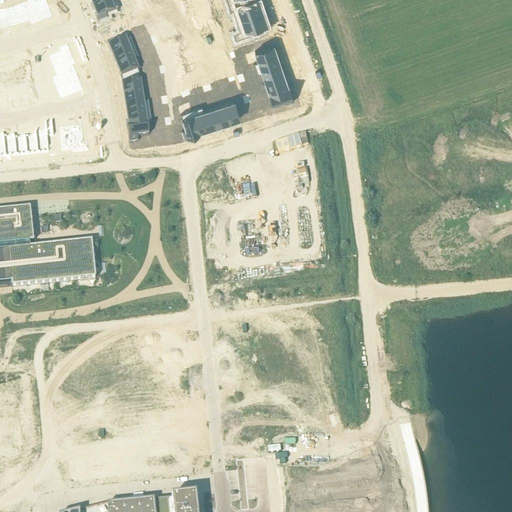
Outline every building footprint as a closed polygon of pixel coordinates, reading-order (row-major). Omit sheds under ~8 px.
[(27,0),(28,1),(24,3),(30,19),(30,20),(31,24),(42,20),(34,0),(27,0)] [(34,0),(42,20),(53,16),(47,1),(48,0),(34,0)] [(109,0),(89,0),(93,8),(110,1),(109,0)] [(110,1),(93,8),(99,22),(107,19),(106,15),(119,10),(114,0),(112,0),(110,1)] [(240,1),(228,5),(230,12),(233,11),(236,22),(262,13),(258,1),(243,7),(240,1)] [(13,7),(6,8),(7,17),(17,15),(20,23),(30,20),(30,19),(24,3),(13,7)] [(6,8),(0,9),(0,27),(18,24),(20,23),(17,15),(7,17),(6,8)] [(240,33),(234,36),(236,42),(253,37),(251,31),(266,25),(262,13),(236,22),(240,33)] [(115,40),(107,43),(113,57),(134,48),(130,38),(117,43),(115,40)] [(49,56),(44,57),(49,68),(53,67),(53,66),(73,58),(68,44),(59,47),(61,51),(49,56)] [(273,46),(255,52),(258,63),(276,57),(273,46)] [(250,47),(238,52),(240,58),(252,54),(250,47)] [(134,48),(113,57),(117,67),(136,59),(136,60),(138,59),(134,48)] [(258,63),(254,64),(257,75),(262,74),(262,73),(280,67),(276,57),(258,63)] [(73,58),(53,66),(53,67),(57,76),(75,69),(73,65),(75,64),(73,58)] [(136,59),(117,67),(121,78),(122,85),(131,84),(129,74),(138,70),(138,71),(140,70),(136,60),(136,59)] [(280,67),(262,73),(265,83),(265,84),(283,77),(280,67)] [(57,76),(53,77),(57,88),(79,79),(75,69),(57,76)] [(131,84),(122,85),(124,96),(142,93),(138,73),(138,71),(138,70),(129,74),(131,84)] [(265,83),(263,84),(267,95),(269,94),(289,87),(287,81),(285,82),(283,77),(265,84),(265,83)] [(79,79),(57,88),(61,98),(83,90),(79,79)] [(289,87),(269,94),(272,105),(284,100),(286,104),(294,101),(289,87)] [(142,93),(124,96),(126,106),(143,103),(142,93)] [(143,103),(126,106),(127,117),(150,113),(148,102),(143,103)] [(234,103),(224,106),(229,124),(240,120),(234,103)] [(224,106),(213,110),(219,127),(229,124),(224,106)] [(202,108),(191,112),(199,136),(205,134),(204,132),(209,130),(203,113),(204,113),(202,108)] [(204,113),(203,113),(209,130),(219,127),(213,110),(204,113)] [(191,112),(180,115),(186,131),(182,132),(184,140),(199,136),(191,112)] [(128,122),(126,122),(127,128),(147,125),(152,125),(150,113),(127,117),(128,122)] [(46,130),(35,131),(35,135),(36,135),(38,153),(49,152),(47,137),(54,136),(52,121),(45,122),(46,130)] [(82,125),(71,126),(73,150),(73,152),(89,150),(88,142),(84,142),(82,125)] [(147,125),(127,128),(129,143),(138,142),(137,138),(149,136),(147,125)] [(71,126),(59,127),(62,151),(73,150),(71,126)] [(4,136),(3,136),(5,157),(16,156),(14,138),(15,138),(14,135),(4,136)] [(35,135),(25,137),(27,154),(38,153),(36,135),(35,135)] [(15,138),(14,138),(16,156),(27,154),(25,137),(15,138)] [(0,285),(11,284),(11,288),(95,280),(91,242),(34,248),(30,209),(0,212),(0,285)] [(262,324),(259,324),(262,352),(264,352),(270,419),(271,419),(273,440),(322,435),(321,432),(346,430),(344,412),(341,381),(348,380),(346,356),(345,356),(341,311),(340,305),(261,313),(262,324)] [(146,350),(121,352),(121,354),(123,370),(149,367),(148,363),(159,362),(169,459),(159,460),(161,477),(189,474),(182,410),(186,410),(179,342),(145,346),(146,350)] [(121,354),(111,355),(113,371),(123,370),(121,354)] [(111,355),(101,356),(102,372),(113,371),(111,355)] [(101,356),(91,357),(92,373),(102,372),(101,356)] [(91,357),(80,358),(82,374),(92,373),(91,357)] [(80,358),(70,359),(72,375),(82,374),(80,358)] [(70,359),(60,360),(61,376),(72,375),(70,359)] [(60,360),(49,361),(50,378),(61,376),(60,360)] [(29,363),(0,366),(0,375),(8,374),(17,458),(7,466),(17,479),(39,462),(29,363)] [(79,418),(58,423),(70,486),(99,483),(97,467),(89,468),(79,418)] [(159,460),(149,461),(150,478),(161,477),(159,460)] [(149,461),(138,462),(140,479),(150,478),(149,461)] [(138,462),(128,464),(130,480),(140,479),(138,462)] [(128,464),(118,465),(119,481),(130,480),(128,464)] [(118,465),(107,466),(109,482),(119,481),(118,465)] [(7,466),(0,470),(0,473),(8,485),(17,479),(7,466)] [(107,466),(97,467),(99,483),(109,482),(107,466)] [(0,473),(0,490),(0,491),(8,485),(0,473)] [(196,511),(197,511),(195,496),(153,500),(154,511),(196,511)] [(154,511),(153,500),(138,502),(139,511),(154,511)] [(139,511),(138,502),(123,503),(123,511),(139,511)] [(123,511),(123,503),(107,505),(107,511),(123,511)]
